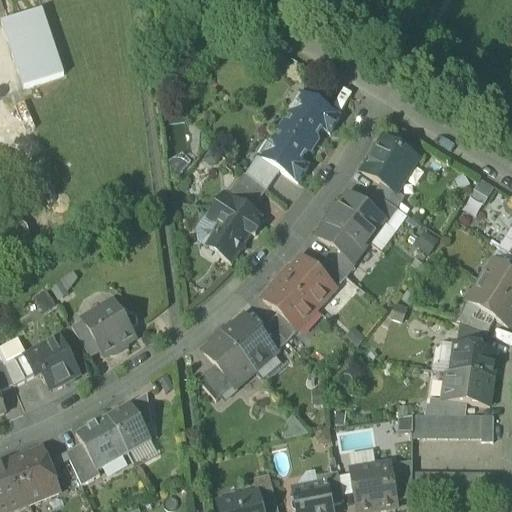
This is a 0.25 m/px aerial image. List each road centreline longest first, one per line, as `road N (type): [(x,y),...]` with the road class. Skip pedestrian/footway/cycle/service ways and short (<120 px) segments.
road 1 (residential): [(375,96),(295,236),(180,340),(93,401),(0,442)]
road 2 (residential): [(227,0),(375,96)]
road 3 (residential): [(375,96),(511,181)]
